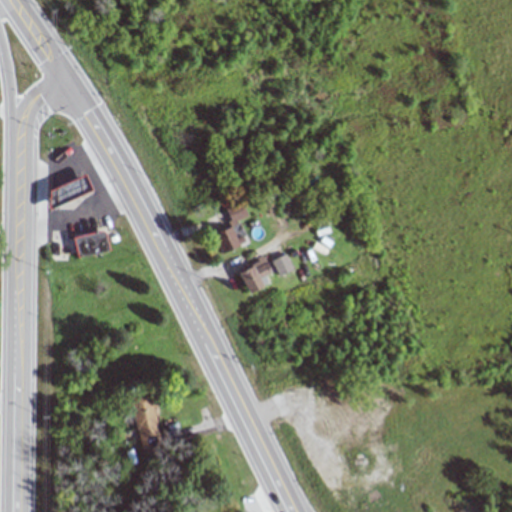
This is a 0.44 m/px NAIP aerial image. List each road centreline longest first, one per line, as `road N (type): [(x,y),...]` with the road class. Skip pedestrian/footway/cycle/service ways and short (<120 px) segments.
road 1 (primary): [(55,79),(127,197),(284,511)]
road 2 (primary): [(15,511),(14,136)]
